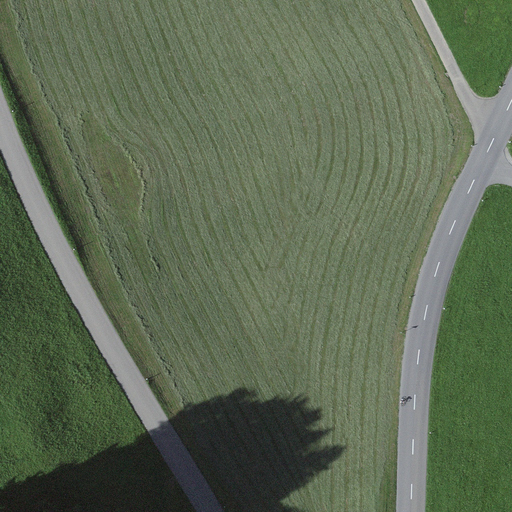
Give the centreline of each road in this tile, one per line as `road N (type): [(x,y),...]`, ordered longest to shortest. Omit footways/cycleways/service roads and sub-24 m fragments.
road 1 (tertiary): [(0,107),(63,268),(214,511)]
road 2 (tertiary): [(511,96),(446,239),(431,292),(413,511)]
